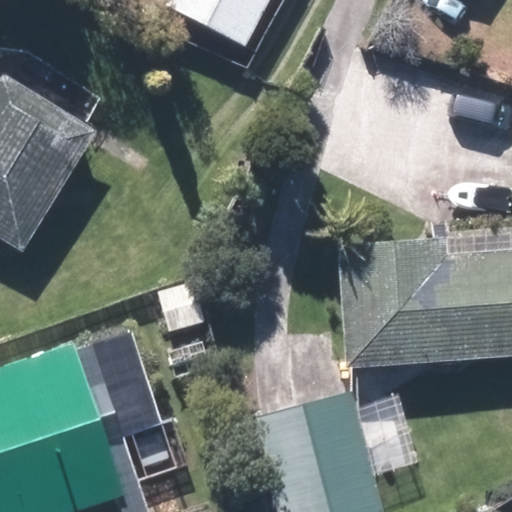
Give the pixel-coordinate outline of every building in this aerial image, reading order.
[(270,0),(164,0),(162,5),(247,47),(270,0)] [(0,238),(24,253),(97,135),(5,78),(0,85),(0,238)] [(340,248),(349,368),(511,356),(511,252),(440,257),(439,241),(340,248)] [(198,276),(158,290),(172,332),(212,319),(198,276)] [(0,371),(0,511),(73,511),(125,496),(76,347),(0,371)] [(380,511),(383,511),(351,393),(251,420),(275,511),(380,511)]
